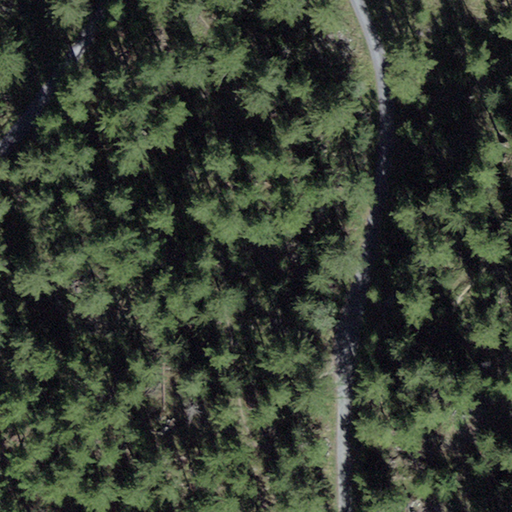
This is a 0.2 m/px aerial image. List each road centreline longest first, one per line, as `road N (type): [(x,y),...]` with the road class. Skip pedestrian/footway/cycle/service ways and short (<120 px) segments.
road 1 (unclassified): [(333,0),(383,140),(327,345),(329,443),(344,511)]
road 2 (unclassified): [(0,142),(105,0)]
